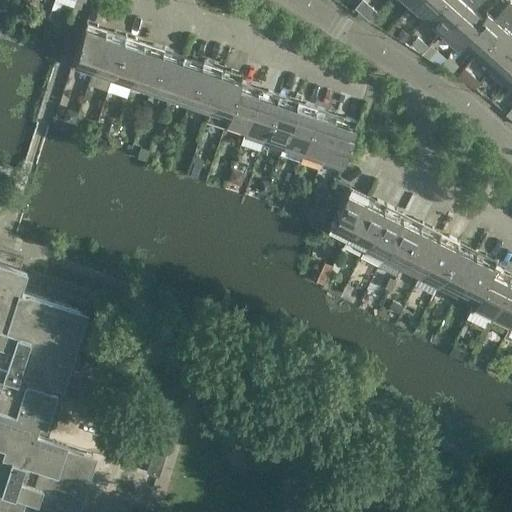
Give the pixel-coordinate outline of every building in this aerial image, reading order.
[(414,0),(411,4),(427,18),(442,0),(414,0)] [(442,0),(427,18),(442,31),(469,0),(442,0)] [(469,0),(442,31),(457,45),(462,39),(488,11),(486,10),(481,15),(474,9),(481,0),(469,0)] [(488,11),(462,39),(477,53),(511,13),(511,1),(510,0),(495,17),(488,11)] [(511,13),(477,53),(492,67),(511,44),(511,32),(510,31),(511,29),(511,13)] [(106,28),(86,21),(72,63),(92,70),(106,28)] [(125,34),(106,28),(92,70),(87,83),(107,90),(112,77),(111,76),(125,34)] [(145,41),(125,34),(111,76),(112,77),(130,83),(145,41)] [(414,43),(423,51),(428,46),(419,38),(414,43)] [(164,47),(145,41),(130,83),(150,89),(164,47)] [(511,44),(492,67),(508,80),(511,75),(511,44)] [(183,54),(164,47),(150,89),(169,96),(183,54)] [(203,60),(183,54),(169,96),(188,102),(203,60)] [(442,63),(451,71),(457,63),(448,56),(442,63)] [(222,67),(203,60),(188,102),(208,109),(222,67)] [(241,73),(222,67),(208,109),(226,115),(224,122),(225,122),(239,79),(241,73)] [(259,86),(239,79),(225,122),(244,129),(259,86)] [(488,84),(482,92),(490,99),(497,91),(488,84)] [(278,92),(259,86),(244,129),(263,135),(278,92)] [(297,99),(278,92),(263,135),(283,142),(297,99)] [(317,105),(297,99),(283,142),(302,148),(317,105)] [(336,112),(317,105),(302,148),(321,155),(336,112)] [(74,124),(78,112),(66,108),(62,120),(74,124)] [(356,119),(336,112),(321,155),(342,162),(356,119)] [(113,135),(116,127),(110,125),(107,133),(113,135)] [(161,147),(153,144),(150,152),(158,155),(161,147)] [(145,162),(149,150),(140,147),(136,159),(145,162)] [(197,179),(204,159),(193,155),(186,175),(197,179)] [(241,184),(245,171),(233,167),(228,180),(241,184)] [(267,194),(270,183),(261,180),(257,191),(267,194)] [(367,194),(349,185),(329,224),(348,234),(367,194)] [(386,203),(367,194),(348,234),(366,243),(386,203)] [(404,212),(386,203),(366,243),(384,252),(404,212)] [(323,220),(327,207),(321,205),(317,218),(323,220)] [(422,221),(404,212),(384,252),(402,262),(422,221)] [(441,230),(422,221),(402,262),(421,271),(441,230)] [(459,239),(441,230),(421,271),(439,280),(459,239)] [(478,248),(459,239),(439,280),(457,289),(478,248)] [(496,257),(478,248),(457,289),(475,298),(492,264),(496,257)] [(0,511),(72,511),(93,452),(46,437),(54,414),(40,410),(47,389),(56,392),(82,312),(84,308),(19,287),(25,268),(20,267),(0,260),(0,511)] [(322,285),(331,266),(322,261),(313,280),(322,285)] [(511,273),(492,264),(475,298),(473,304),(491,313),(511,273)] [(511,316),(511,273),(491,313),(509,322),(511,316)] [(398,313),(402,305),(393,301),(389,309),(398,313)] [(511,316),(509,322),(503,334),(511,338),(511,316)] [(466,364),(472,353),(454,344),(449,355),(466,364)] [(95,402),(106,406),(109,396),(97,393),(95,402)] [(166,446),(155,443),(154,442),(145,469),(157,474),(166,446)]
